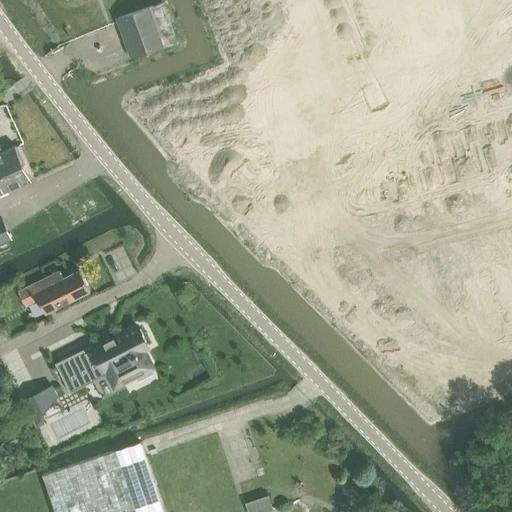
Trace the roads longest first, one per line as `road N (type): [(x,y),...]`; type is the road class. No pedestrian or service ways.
road 1 (unclassified): [(445,511),(182,242),(0,21)]
road 2 (residential): [(319,0),(381,173)]
road 3 (residential): [(381,173),(511,124)]
